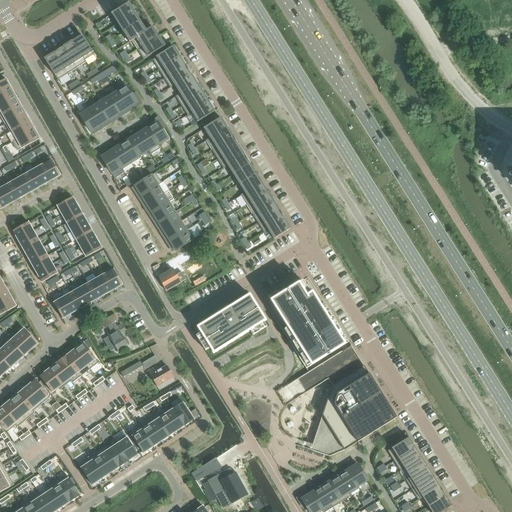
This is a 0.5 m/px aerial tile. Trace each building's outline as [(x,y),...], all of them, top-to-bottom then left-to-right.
[(118,24),(135,13),(129,4),(112,15),(118,24)] [(140,23),(135,13),(118,24),(123,33),(140,23)] [(146,31),(140,23),(123,33),(129,43),(132,41),(146,32),(146,31)] [(137,50),(159,37),(152,27),(146,31),(146,32),(132,41),(137,50)] [(94,55),(82,36),(72,42),(86,63),(86,62),(85,60),(94,55)] [(144,59),(165,46),(159,37),(137,50),(144,59)] [(86,63),(72,42),(63,47),(76,68),(86,63)] [(76,68),(63,47),(54,53),(67,74),(76,68)] [(159,70),(180,56),(174,47),(153,60),(159,70)] [(125,51),(119,54),(123,59),(128,56),(125,51)] [(67,74),(54,53),(45,59),(58,80),(67,74)] [(184,66),(185,66),(180,56),(159,70),(164,79),(184,66)] [(190,76),(191,75),(185,66),(184,66),(164,79),(170,88),(190,76)] [(107,75),(116,69),(113,67),(104,72),(107,75)] [(97,81),(107,75),(104,72),(95,78),(97,81)] [(197,84),(191,75),(190,76),(170,88),(174,86),(180,94),(176,97),(197,84)] [(6,79),(0,82),(0,94),(11,88),(6,79)] [(182,106),(203,93),(197,84),(176,97),(182,106)] [(140,100),(135,93),(132,95),(127,86),(117,92),(116,90),(127,109),(137,103),(137,102),(140,100)] [(0,94),(0,105),(15,96),(11,88),(0,94)] [(127,109),(116,90),(107,96),(118,114),(127,109)] [(208,102),(203,93),(182,106),(187,115),(208,102)] [(0,105),(0,115),(0,116),(2,115),(20,105),(15,96),(0,105)] [(118,114),(107,96),(97,102),(109,120),(118,114)] [(109,120),(97,102),(98,104),(90,109),(89,107),(88,107),(100,126),(109,120)] [(197,122),(214,112),(208,102),(187,115),(188,116),(192,113),(197,122)] [(2,115),(0,116),(5,124),(25,113),(20,105),(2,115)] [(100,126),(88,107),(79,113),(90,132),(91,132),(100,126)] [(25,113),(5,124),(10,133),(12,132),(30,121),(25,113)] [(206,141),(227,128),(221,118),(204,129),(210,138),(206,141)] [(167,139),(162,130),(165,128),(160,120),(157,122),(147,128),(160,149),(161,149),(158,145),(167,139)] [(12,132),(10,133),(12,132),(16,139),(12,142),(17,140),(34,130),(30,121),(12,132)] [(160,149),(147,128),(138,134),(151,155),(160,149)] [(232,138),(233,137),(227,128),(206,141),(212,150),(232,138)] [(17,140),(12,142),(17,151),(39,139),(34,130),(17,140)] [(151,155),(138,134),(129,140),(141,158),(140,156),(148,151),(151,155)] [(237,147),(239,146),(233,137),(232,138),(212,150),(218,159),(237,147)] [(141,158),(129,140),(120,146),(132,164),(141,158)] [(132,164),(120,146),(111,151),(123,170),(132,164)] [(243,156),(244,155),(239,146),(237,147),(218,159),(223,169),(243,156)] [(123,170),(111,151),(101,157),(112,174),(121,168),(122,170),(123,170)] [(168,161),(175,157),(172,152),(165,157),(166,158),(168,161)] [(249,165),(250,165),(244,155),(243,156),(223,169),(224,169),(226,168),(231,176),(249,165)] [(60,176),(51,160),(43,165),(51,181),(60,176)] [(43,165),(34,170),(43,185),(51,181),(43,165)] [(239,184),(256,174),(250,165),(249,165),(231,176),(231,177),(233,176),(239,184)] [(34,170),(26,174),(35,190),(43,185),(34,170)] [(141,196),(161,183),(155,173),(135,186),(141,196)] [(26,174),(17,179),(26,195),(35,190),(26,174)] [(241,196),(262,183),(256,174),(239,184),(244,193),(240,196),(241,196)] [(17,179),(9,184),(18,200),(26,195),(17,179)] [(147,205),(163,194),(158,186),(162,183),(161,183),(141,196),(147,205)] [(246,205),(267,192),(262,183),(241,196),(246,205)] [(9,184),(1,189),(10,204),(18,200),(9,184)] [(221,189),(218,184),(216,186),(213,188),(216,193),(221,189)] [(10,204),(1,189),(0,189),(0,207),(1,209),(10,204)] [(252,214),(273,201),(267,192),(246,205),(252,214)] [(152,214),(169,204),(163,194),(147,205),(152,214)] [(78,206),(73,197),(57,206),(62,215),(78,206)] [(258,223),(279,210),(273,201),(252,214),(258,223)] [(158,223),(175,213),(169,204),(152,214),(158,223)] [(78,206),(62,215),(67,223),(82,215),(78,206)] [(264,233),(285,219),(279,210),(258,223),(264,233)] [(164,232),(180,222),(175,213),(158,223),(164,232)] [(82,215),(67,223),(71,232),(87,223),(82,215)] [(274,240),(291,229),(285,219),(264,233),(268,230),(274,240)] [(33,231),(28,222),(13,231),(18,240),(33,231)] [(170,241),(188,230),(188,229),(186,231),(180,222),(164,232),(170,241)] [(87,223),(71,232),(76,240),(92,231),(87,223)] [(176,251),(194,239),(188,230),(170,241),(176,251)] [(33,231),(18,240),(22,248),(38,240),(33,231)] [(92,231),(76,240),(81,248),(97,240),(92,231)] [(38,240),(22,248),(27,257),(43,248),(38,240)] [(102,248),(97,240),(81,248),(86,257),(102,248)] [(43,248),(27,257),(32,265),(48,256),(43,248)] [(179,261),(188,256),(185,252),(176,257),(179,261)] [(48,256),(32,265),(37,274),(52,265),(48,256)] [(177,263),(174,258),(165,263),(168,268),(177,263)] [(57,274),(52,265),(37,274),(42,282),(57,274)] [(113,290),(122,285),(113,269),(104,274),(113,290)] [(172,269),(158,277),(166,291),(181,283),(172,269)] [(104,274),(96,279),(105,295),(113,290),(104,274)] [(96,279),(88,284),(97,299),(105,295),(96,279)] [(299,283),(271,301),(295,339),(289,342),(306,369),(349,342),(332,316),(328,318),(312,293),(307,296),(299,283)] [(88,284),(79,289),(88,304),(97,299),(88,284)] [(0,302),(10,296),(5,287),(0,289),(0,302)] [(79,289),(71,293),(80,309),(88,304),(79,289)] [(71,293),(63,298),(72,314),(80,309),(71,293)] [(267,327),(264,322),(266,321),(249,295),(197,327),(201,333),(196,336),(205,351),(210,348),(214,353),(250,331),(253,336),(267,327)] [(0,302),(0,315),(16,306),(10,296),(0,302)] [(63,319),(72,314),(63,298),(54,303),(63,319)] [(107,327),(118,320),(114,314),(103,321),(107,327)] [(121,335),(126,332),(121,325),(117,328),(117,327),(112,330),(107,333),(109,337),(104,340),(111,351),(116,348),(118,351),(127,345),(121,335)] [(17,335),(31,350),(38,344),(24,329),(17,335)] [(17,335),(10,341),(24,356),(31,350),(17,335)] [(10,341),(4,347),(17,362),(24,356),(10,341)] [(83,343),(74,350),(87,366),(90,370),(99,363),(83,343)] [(352,348),(351,346),(287,386),(295,399),(285,405),(286,406),(288,404),(328,380),(332,386),(312,444),(298,440),(296,446),(298,446),(328,456),(329,457),(345,451),(359,442),(362,440),(396,418),(352,348)] [(4,347),(0,350),(0,356),(10,368),(17,362),(4,347)] [(74,350),(66,356),(78,373),(81,376),(90,370),(87,366),(74,350)] [(0,356),(0,370),(4,374),(10,368),(0,356)] [(66,356),(57,363),(70,379),(72,383),(81,376),(78,373),(66,356)] [(158,362),(155,356),(143,363),(147,369),(158,362)] [(140,361),(121,372),(124,378),(143,367),(140,361)] [(57,363),(49,370),(61,386),(62,388),(71,381),(72,383),(70,379),(57,363)] [(167,366),(162,369),(158,371),(156,367),(148,372),(157,386),(173,378),(173,376),(173,375),(171,372),(170,372),(167,366)] [(61,386),(49,370),(40,377),(52,393),(61,386)] [(35,380),(27,387),(41,405),(50,397),(35,380)] [(27,387),(18,394),(31,410),(34,413),(35,413),(33,411),(41,405),(27,387)] [(18,394),(10,401),(23,416),(26,420),(34,413),(31,410),(18,394)] [(10,401),(2,407),(18,427),(26,420),(23,416),(10,401)] [(183,403),(173,409),(185,426),(194,420),(183,403)] [(2,407),(0,408),(0,423),(6,430),(7,432),(16,426),(17,427),(18,427),(2,407)] [(163,410),(165,414),(177,431),(185,426),(173,409),(166,414),(163,410)] [(163,410),(154,416),(157,420),(169,437),(177,431),(165,414),(163,410)] [(198,415),(195,410),(190,413),(193,418),(198,415)] [(154,416),(147,421),(149,425),(161,442),(169,437),(157,420),(154,416)] [(139,426),(141,430),(153,447),(161,442),(149,425),(147,421),(146,421),(148,423),(141,428),(139,426)] [(139,426),(129,432),(132,436),(143,453),(153,447),(141,430),(139,426)] [(126,436),(116,442),(117,444),(128,461),(138,455),(126,436)] [(394,461),(415,448),(409,438),(404,441),(398,444),(387,451),(394,461)] [(106,446),(108,450),(119,467),(128,461),(117,444),(116,442),(108,448),(106,446)] [(106,446),(97,452),(99,456),(110,473),(119,467),(108,450),(106,446)] [(400,471),(421,458),(415,448),(394,461),(400,471)] [(97,452),(88,458),(90,462),(101,479),(110,473),(99,456),(97,452)] [(88,458),(78,464),(92,485),(101,479),(90,462),(88,458)] [(406,481),(427,467),(421,458),(400,471),(404,469),(410,478),(406,480),(406,481)] [(220,467),(216,460),(215,460),(193,474),(192,475),(196,481),(197,481),(211,473),(220,467)] [(367,480),(357,464),(357,465),(348,470),(359,489),(359,488),(358,486),(367,480)] [(0,467),(0,479),(4,477),(8,475),(3,465),(0,467)] [(412,490),(433,477),(427,467),(406,481),(412,490)] [(359,489),(348,470),(338,476),(351,496),(352,496),(350,494),(359,489)] [(247,494),(236,473),(220,482),(232,503),(247,494)] [(66,474),(57,481),(59,485),(70,502),(80,495),(66,474)] [(4,477),(0,479),(0,492),(14,485),(8,475),(4,477)] [(351,496),(338,476),(329,482),(342,502),(351,496)] [(438,487),(439,487),(433,477),(412,490),(418,500),(438,487)] [(57,481),(48,487),(50,491),(61,508),(70,502),(59,485),(57,481)] [(342,502),(329,482),(320,488),(333,508),(342,502)] [(39,492),(39,493),(41,497),(51,511),(54,511),(61,508),(50,491),(48,487),(47,487),(50,491),(42,496),(39,492)] [(444,497),(445,496),(439,487),(438,487),(418,500),(422,498),(428,507),(444,497)] [(333,508),(320,488),(311,493),(322,511),(323,511),(322,509),(330,504),(332,508),(333,508)] [(39,493),(30,499),(32,503),(38,511),(51,511),(41,497),(39,493)] [(321,511),(322,511),(311,493),(301,499),(306,507),(309,511),(321,511)] [(431,511),(442,511),(452,506),(445,496),(444,497),(428,507),(431,511)] [(30,499),(21,505),(23,509),(25,511),(38,511),(32,503),(30,499)]
